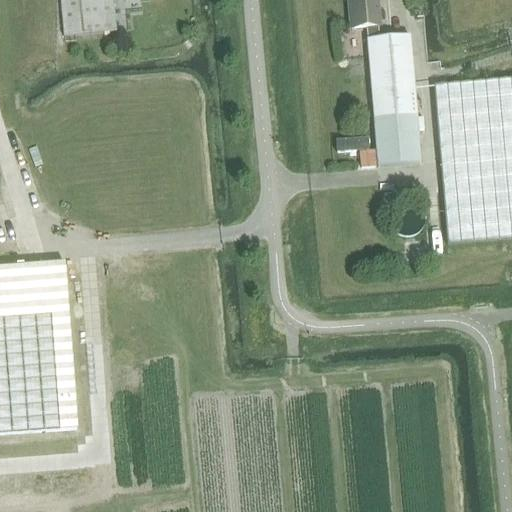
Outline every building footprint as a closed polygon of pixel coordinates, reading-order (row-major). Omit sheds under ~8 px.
[(60,0),(64,38),(116,33),(112,0),(60,0)] [(420,165),(416,118),(409,37),(380,40),(379,29),(376,0),(347,0),(350,32),(366,30),(367,41),(378,169),(420,165)] [(511,81),(433,88),(446,247),(511,241),(511,81)] [(425,227),(425,220),(424,214),(421,209),(416,205),(410,203),(404,202),(398,203),(393,207),(389,211),(386,217),(386,223),(387,229),(390,235),(395,239),(401,241),(407,242),(413,240),(418,237),(423,232),(425,227)] [(0,436),(77,431),(64,264),(0,268),(0,436)]
